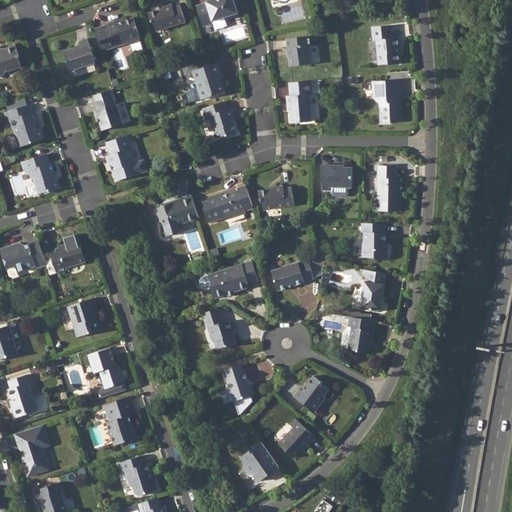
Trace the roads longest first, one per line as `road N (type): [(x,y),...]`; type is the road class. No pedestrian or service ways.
road 1 (residential): [(192,511),(88,197)]
road 2 (residential): [(432,145),(409,330),(384,395)]
road 3 (primary): [(511,266),(473,470)]
road 4 (residential): [(88,197),(32,44),(39,23)]
road 5 (primary): [(480,511),(511,335)]
road 6 (residential): [(432,145),(316,141),(265,151)]
road 7 (residential): [(384,395),(322,475),(267,511)]
road 8 (residential): [(247,0),(265,151)]
road 9 (residential): [(419,0),(432,145)]
